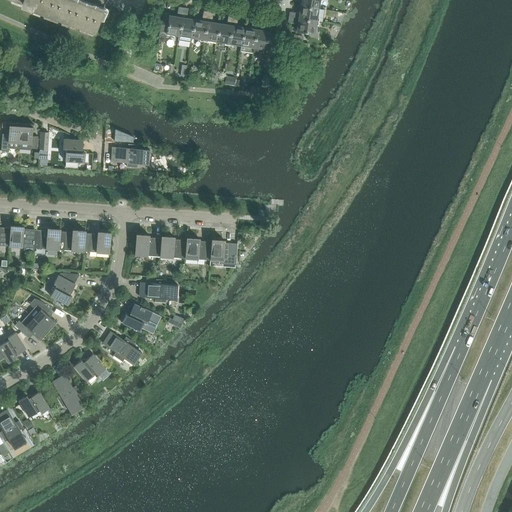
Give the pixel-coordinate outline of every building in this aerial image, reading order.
[(32,10),(94,34),(103,10),(75,0),(15,0),(21,2),(22,0),(34,5),(32,10)] [(301,0),(301,6),(319,9),(320,0),(301,0)] [(317,21),(319,9),(301,6),(300,14),(289,12),(289,17),(317,21)] [(166,34),(179,36),(184,8),(179,7),(177,17),(169,16),(169,19),(166,34)] [(179,36),(192,38),(195,20),(187,19),(188,9),(184,8),(179,36)] [(204,40),(209,12),(204,11),(202,21),(195,20),(192,38),(204,40)] [(217,42),(219,24),(212,23),(213,13),(209,12),(204,40),(217,42)] [(217,42),(229,44),(233,16),(229,15),(227,25),(219,24),(217,42)] [(233,16),(229,44),(241,46),(244,28),(237,27),(238,17),(233,16)] [(317,21),(289,17),(288,22),(298,24),(297,31),(315,34),(317,21)] [(166,36),(166,34),(169,19),(163,18),(160,35),(166,36)] [(241,46),(254,48),(258,20),(254,19),(252,29),(244,28),(241,46)] [(258,20),(254,48),(266,50),(269,34),(269,32),(262,31),(263,21),(258,20)] [(269,34),(266,50),(266,55),(272,56),(275,35),(269,34)] [(20,143),(21,123),(8,122),(8,123),(9,123),(9,134),(2,134),(1,150),(8,151),(8,148),(20,149),(20,143)] [(34,124),(21,123),(20,143),(31,144),(31,148),(37,149),(38,132),(32,132),(33,125),(34,125),(34,124)] [(133,143),(134,137),(115,129),(114,141),(133,143)] [(39,149),(48,150),(49,133),(41,132),(39,149)] [(73,164),(73,162),(85,162),(85,153),(82,153),(83,140),(64,139),(63,148),(66,148),(65,161),(66,161),(66,164),(73,164)] [(127,163),(127,167),(137,167),(138,163),(148,164),(149,149),(139,149),(139,145),(128,144),(128,148),(113,147),(113,148),(114,148),(113,161),(112,160),(112,162),(127,163)] [(10,228),(9,246),(24,247),(24,251),(34,251),(34,248),(35,230),(30,229),(24,229),(19,229),(19,226),(10,226),(10,228)] [(0,245),(3,246),(9,246),(10,228),(5,228),(0,227),(0,245)] [(35,230),(34,248),(59,250),(60,231),(61,229),(52,229),(52,231),(35,230)] [(60,231),(59,250),(84,252),(86,233),(86,231),(77,230),(77,232),(60,231)] [(86,233),(84,252),(90,252),(109,253),(111,233),(102,232),(102,234),(97,234),(91,233),(86,233)] [(135,255),(160,257),(161,238),(149,237),(149,235),(136,235),(135,255)] [(160,257),(185,258),(186,240),(175,239),(175,237),(161,236),(161,238),(160,257)] [(185,258),(210,260),(211,242),(200,241),(200,239),(186,238),(186,240),(185,258)] [(211,242),(210,260),(236,262),(237,243),(225,243),(225,241),(211,240),(211,242)] [(51,296),(68,305),(72,297),(70,295),(75,284),(74,284),(80,274),(59,272),(58,275),(54,284),(57,285),(55,288),(51,296)] [(167,281),(167,280),(156,279),(156,280),(157,280),(156,283),(141,282),(141,283),(142,283),(141,296),(140,296),(140,297),(155,298),(155,302),(155,301),(165,302),(165,303),(166,303),(166,299),(177,299),(178,285),(166,284),(167,281)] [(34,308),(29,314),(33,318),(48,331),(57,322),(56,321),(55,322),(50,317),(47,315),(51,310),(42,302),(35,298),(31,303),(31,305),(34,308)] [(126,314),(122,323),(134,328),(133,330),(137,331),(137,330),(140,331),(141,328),(143,323),(156,329),(161,317),(134,304),(129,315),(126,314)] [(19,321),(15,325),(27,337),(31,332),(40,340),(39,340),(39,341),(48,331),(33,318),(29,314),(21,323),(19,321)] [(0,360),(5,358),(9,363),(17,358),(15,356),(26,349),(16,332),(8,337),(8,338),(10,340),(7,342),(0,345),(0,360)] [(114,355),(122,361),(124,358),(133,364),(142,352),(132,346),(134,343),(135,343),(126,337),(124,340),(112,332),(111,332),(112,333),(105,343),(104,343),(103,344),(116,352),(113,355),(114,356),(114,355)] [(74,366),(87,381),(96,373),(98,375),(106,369),(93,354),(83,362),(81,360),(74,366)] [(54,383),(53,382),(53,383),(60,395),(57,397),(57,398),(58,398),(63,406),(62,406),(62,407),(66,404),(72,414),(84,406),(78,396),(81,395),(82,395),(76,385),(76,386),(73,388),(65,375),(64,376),(65,376),(54,383)] [(27,395),(19,400),(29,417),(40,410),(41,413),(50,408),(39,392),(29,398),(27,395)] [(16,423),(8,410),(7,410),(7,411),(0,415),(0,425),(3,430),(0,432),(0,433),(5,441),(5,442),(8,440),(14,449),(27,441),(21,432),(24,430),(25,430),(19,421),(18,421),(19,421),(16,423)]
